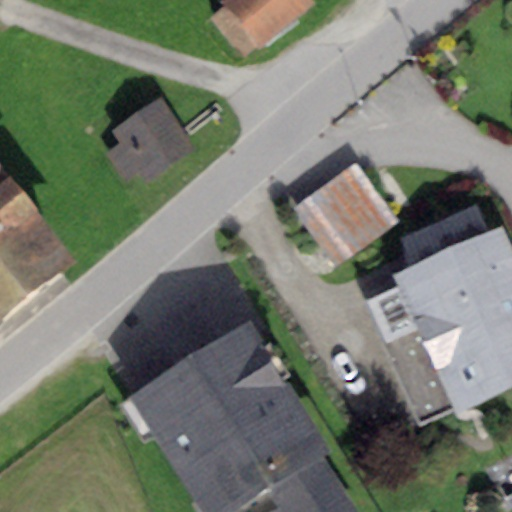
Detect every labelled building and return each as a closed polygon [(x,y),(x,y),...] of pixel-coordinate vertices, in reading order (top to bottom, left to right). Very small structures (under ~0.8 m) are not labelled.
[(290,0),(247,0),(215,28),(252,69),(308,20),(290,0)] [(161,114),(110,143),(137,191),(188,162),(161,114)] [(350,181),(292,223),(333,281),(392,239),(350,181)] [(0,200),(0,331),(63,284),(0,200)] [(511,279),(499,248),(390,293),(446,427),(511,399),(511,279)] [(344,511),(241,347),(126,419),(184,511),(344,511)]
